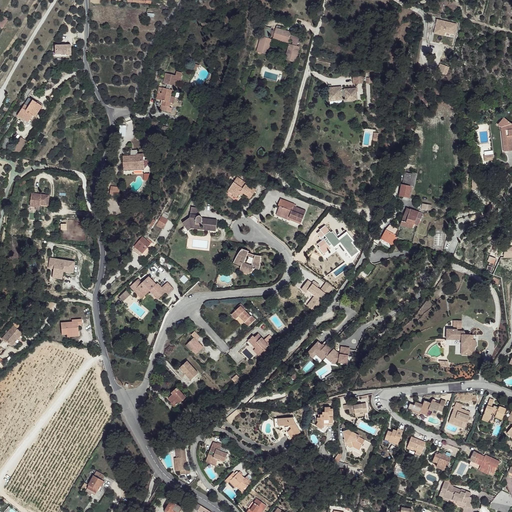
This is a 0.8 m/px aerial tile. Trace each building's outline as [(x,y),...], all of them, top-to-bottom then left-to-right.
[(453,38),(457,23),(437,18),(433,32),(453,38)] [(268,40),(270,36),(272,31),(272,29),(266,26),(263,35),(265,36),(264,38),(263,37),(262,38),(261,37),(256,51),(258,51),(257,53),(264,56),(268,45),(266,45),(268,40)] [(281,32),(276,31),(275,32),(272,31),(270,36),(274,37),(279,38),(278,40),(289,43),(289,42),(290,42),(291,43),(292,43),(292,45),(292,46),(290,46),(287,56),(289,56),(287,62),(293,63),(293,61),(296,62),(297,58),(295,58),(298,48),(297,47),(298,44),(299,45),(300,42),(300,41),(300,40),(299,39),(299,37),(294,36),(294,38),(290,37),(291,35),(285,34),(286,32),(281,30),(281,32)] [(71,55),(70,42),(54,43),(54,56),(71,55)] [(409,52),(397,50),(394,73),(406,74),(409,52)] [(440,63),(438,71),(447,74),(449,66),(440,63)] [(169,97),(171,97),(172,90),(170,90),(171,85),(175,86),(176,81),(180,82),(182,73),(177,72),(176,76),(167,73),(164,84),(167,84),(166,89),(159,87),(157,99),(162,101),(161,105),(163,106),(162,110),(171,113),(172,108),(170,107),(171,102),(170,102),(168,102),(169,97)] [(327,91),(328,99),(340,98),(343,98),(343,102),(354,100),(353,90),(342,92),(342,93),(339,93),(339,89),(327,91)] [(31,101),(32,100),(29,98),(17,116),(28,122),(33,115),(35,116),(42,106),(36,102),(35,104),(31,101)] [(499,118),(495,122),(493,125),(497,134),(498,141),(499,153),(509,151),(509,146),(507,146),(506,137),(508,137),(511,136),(511,133),(511,132),(511,124),(507,125),(499,118)] [(19,136),(13,150),(20,153),(26,140),(19,136)] [(10,140),(7,138),(2,147),(5,150),(10,140)] [(135,154),(135,156),(135,162),(136,165),(132,165),(132,167),(141,166),(141,161),(144,161),(144,154),(135,154)] [(135,162),(135,156),(124,157),(124,168),(132,168),(132,167),(132,165),(132,162),(135,162)] [(147,161),(144,161),(141,161),(141,166),(132,167),(132,168),(132,170),(147,169),(147,161)] [(402,184),(400,196),(410,198),(412,187),(414,187),(417,173),(413,173),(413,174),(406,172),(403,184),(402,184)] [(238,177),(230,189),(235,193),(234,195),(238,197),(240,194),(241,192),(244,194),(251,199),(256,190),(251,186),(250,188),(246,185),(247,183),(238,177)] [(51,197),(33,195),(32,207),(37,208),(37,204),(41,205),(41,206),(49,207),(51,197)] [(280,206),(278,213),(290,218),(290,220),(301,224),(306,211),(294,206),(295,205),(281,199),(279,206),(280,206)] [(183,223),(186,228),(190,225),(195,225),(195,226),(203,227),(203,229),(216,231),(217,220),(208,219),(208,220),(202,220),(202,218),(202,217),(201,216),(200,216),(199,216),(200,208),(191,207),(190,218),(183,223)] [(408,208),(401,224),(413,228),(414,225),(418,226),(421,219),(421,220),(423,214),(419,212),(408,208)] [(157,225),(163,229),(168,220),(161,216),(157,225)] [(327,230),(324,227),(321,230),(321,231),(318,234),(320,237),(322,239),(323,240),(318,244),(320,247),(319,248),(323,253),(327,249),(329,251),(331,249),(330,246),(333,245),(339,240),(336,236),(333,231),(330,234),(329,232),(330,231),(328,229),(327,230)] [(385,231),(383,236),(388,238),(397,241),(399,237),(394,235),(385,231)] [(143,238),(134,247),(133,251),(135,252),(140,256),(142,254),(147,248),(150,244),(152,243),(147,239),(146,240),(143,238)] [(339,248),(336,250),(345,262),(348,260),(339,248)] [(242,266),(241,269),(251,272),(255,269),(253,268),(254,265),(259,267),(261,256),(255,255),(255,256),(248,253),(249,251),(242,249),(238,254),(234,263),(242,266)] [(75,262),(56,259),(54,269),(54,273),(63,274),(64,271),(74,273),(75,262)] [(130,287),(134,291),(137,288),(145,296),(150,291),(158,299),(166,292),(168,295),(174,290),(168,283),(162,288),(158,284),(156,285),(155,286),(152,282),(153,281),(149,277),(148,278),(146,280),(142,283),(138,279),(130,287)] [(316,312),(333,288),(327,283),(321,291),(318,289),(320,286),(315,282),(313,285),(309,281),(302,290),(307,294),(309,291),(316,296),(308,307),(316,312)] [(137,288),(134,291),(142,299),(145,296),(137,288)] [(126,296),(129,294),(126,291),(119,298),(123,302),(127,298),(126,296)] [(246,321),(245,322),(249,326),(255,320),(252,316),(251,317),(245,311),(247,309),(241,304),(238,307),(239,308),(232,315),(236,319),(239,316),(241,315),(246,321)] [(67,334),(77,334),(77,326),(83,325),(82,320),(72,320),(72,323),(61,323),(62,335),(67,335),(67,334)] [(17,321),(8,331),(17,339),(23,332),(25,332),(26,330),(17,321)] [(463,326),(459,325),(458,335),(470,337),(468,352),(481,354),(482,352),(484,342),(483,339),(483,334),(474,332),(474,329),(469,328),(469,327),(463,326)] [(201,337),(195,332),(192,335),(194,338),(189,343),(193,348),(192,350),(196,354),(204,348),(197,341),(201,337)] [(253,336),(250,339),(257,347),(256,347),(263,355),(267,351),(265,349),(268,345),(269,346),(273,343),(268,337),(264,340),(259,334),(255,338),(253,336)] [(257,347),(250,339),(248,341),(255,349),(256,347),(257,347)] [(322,345),(318,342),(311,350),(316,354),(323,361),(326,358),(333,363),(339,365),(339,363),(347,364),(347,369),(349,370),(356,351),(349,350),(350,348),(342,347),(341,352),(337,352),(328,343),(325,346),(324,347),(322,345)] [(311,350),(308,353),(313,358),(316,354),(311,350)] [(187,361),(182,366),(187,373),(186,374),(191,380),(198,373),(187,361)] [(296,373),(291,377),(296,381),(302,378),(296,373)] [(326,379),(328,381),(335,376),(333,373),(326,378),(326,379)] [(174,401),(177,405),(186,398),(177,388),(172,393),(173,394),(169,398),(173,403),(174,401)] [(435,400),(435,401),(434,404),(431,403),(432,403),(425,400),(423,404),(416,402),(413,409),(420,411),(421,410),(428,413),(429,409),(433,411),(432,412),(437,414),(438,410),(442,412),(446,401),(442,400),(441,403),(439,403),(440,402),(435,400)] [(366,403),(359,405),(354,405),(354,404),(344,405),(345,409),(350,409),(351,413),(355,413),(355,414),(360,414),(360,412),(363,412),(363,413),(368,412),(366,403)] [(419,414),(420,411),(413,409),(415,405),(411,403),(408,409),(419,414)] [(492,406),(488,405),(483,417),(491,420),(492,415),(491,414),(492,413),(495,414),(496,412),(497,412),(496,415),(503,418),(507,409),(500,406),(499,408),(497,408),(498,407),(495,406),(494,406),(494,407),(492,406)] [(455,406),(449,421),(454,423),(454,422),(463,425),(464,421),(468,422),(470,416),(469,415),(470,412),(455,406)] [(331,407),(325,407),(325,412),(323,412),(323,415),(321,415),(321,418),(319,418),(318,418),(317,421),(319,421),(319,422),(316,425),(322,429),(325,425),(325,423),(329,423),(329,425),(333,425),(334,409),(331,409),(331,407)] [(301,432),(292,417),(275,418),(275,428),(278,427),(281,425),(284,426),(286,430),(283,435),(286,441),(301,432)] [(392,432),(388,431),(386,438),(389,439),(389,440),(398,444),(403,430),(398,428),(397,431),(393,429),(392,432)] [(349,429),(343,431),(345,438),(343,439),(345,445),(348,445),(349,448),(353,446),(359,436),(360,435),(349,429)] [(365,440),(359,436),(353,446),(359,450),(365,440)] [(426,443),(412,437),(407,448),(410,449),(409,453),(415,455),(416,453),(421,455),(426,443)] [(214,442),(209,455),(213,457),(211,461),(217,463),(219,459),(225,461),(228,454),(221,450),(223,445),(214,442)] [(187,457),(186,448),(176,449),(177,458),(175,458),(176,471),(181,471),(182,475),(191,473),(190,469),(186,470),(185,462),(185,457),(187,457)] [(500,460),(485,453),(484,456),(476,452),(474,456),(476,457),(475,460),(481,463),(480,465),(495,471),(500,460)] [(451,458),(439,453),(439,455),(436,454),(433,461),(439,463),(438,464),(445,467),(447,465),(449,466),(451,458)] [(216,465),(217,463),(211,461),(213,457),(209,455),(207,461),(216,465)] [(106,476),(97,471),(89,484),(90,485),(88,488),(97,493),(99,489),(106,476)] [(240,487),(243,490),(241,492),(242,494),(245,491),(244,489),(254,479),(250,474),(245,478),(239,472),(236,475),(235,474),(234,472),(232,474),(226,480),(229,483),(230,481),(232,482),(235,486),(236,487),(238,485),(240,487)] [(450,485),(445,483),(440,492),(445,495),(444,498),(449,500),(450,499),(457,502),(458,501),(466,505),(467,509),(474,507),(471,499),(473,500),(474,497),(468,494),(468,496),(464,494),(464,493),(455,489),(455,490),(449,487),(450,485)] [(251,508),(250,509),(253,511),(252,511),(262,511),(268,505),(259,497),(256,501),(257,502),(252,508),(251,508)] [(179,511),(183,507),(171,500),(168,506),(166,509),(166,510),(167,511),(171,511),(172,511),(171,511),(179,511)]
